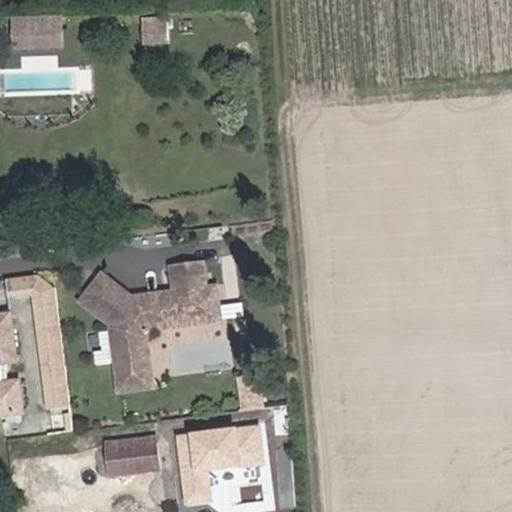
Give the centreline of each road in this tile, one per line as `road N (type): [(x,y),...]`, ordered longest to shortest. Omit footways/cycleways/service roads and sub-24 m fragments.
road 1 (unknown): [(0,477),(90,486),(200,479)]
road 2 (unknown): [(0,271),(157,258)]
